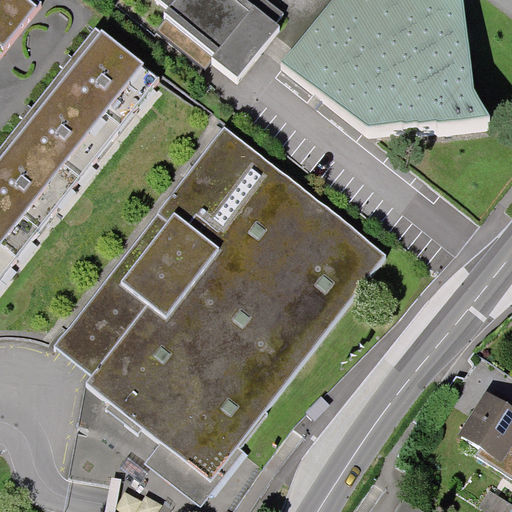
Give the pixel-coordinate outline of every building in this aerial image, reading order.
[(0,0),(0,56),(40,9),(27,0),(0,0)] [(213,61),(240,83),(281,31),(275,26),(284,15),(265,0),(117,0),(115,4),(155,35),(157,32),(205,71),(213,61)] [(339,0),(282,71),(314,96),(323,102),(369,139),(403,134),(406,136),(418,134),(420,136),(437,134),(440,136),(492,129),(476,102),(464,0),(433,4),(426,0),(339,0)] [(0,283),(159,81),(96,30),(71,62),(31,113),(0,152),(0,283)] [(237,451),(385,259),(223,134),(56,351),(93,379),(87,387),(161,444),(143,466),(202,511),(244,456),(237,451)] [(511,411),(502,405),(488,396),(461,436),(482,450),(479,455),(511,476),(511,411)] [(320,397),(306,412),(314,420),(328,405),(320,397)] [(511,505),(491,492),(480,510),(483,511),(511,511),(511,505)] [(163,511),(165,504),(113,494),(109,511),(163,511)] [(400,511),(420,511),(406,503),(400,511)]
